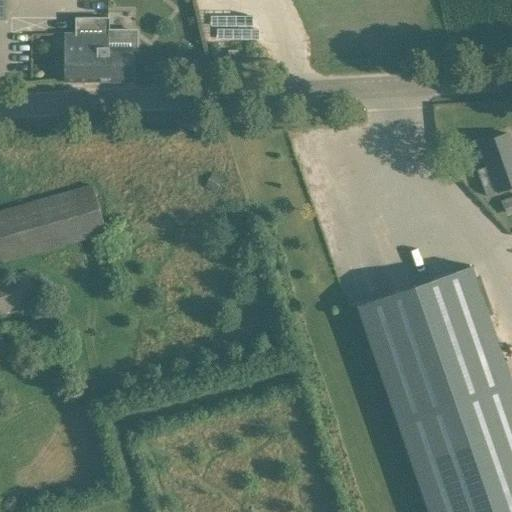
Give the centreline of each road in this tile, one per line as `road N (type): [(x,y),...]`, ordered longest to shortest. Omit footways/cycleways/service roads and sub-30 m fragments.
road 1 (unclassified): [(511,80),(0,106)]
road 2 (unknown): [(397,86),(433,166),(511,289)]
